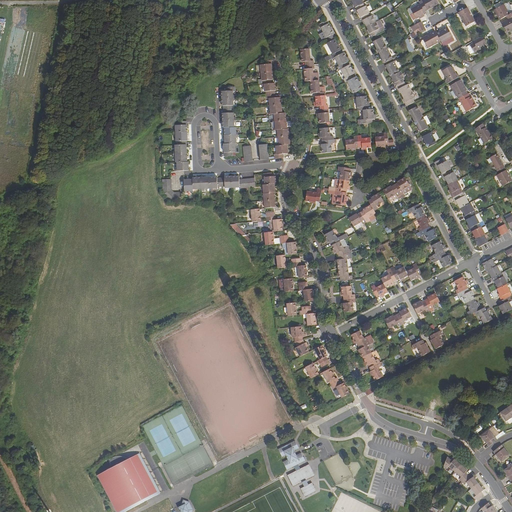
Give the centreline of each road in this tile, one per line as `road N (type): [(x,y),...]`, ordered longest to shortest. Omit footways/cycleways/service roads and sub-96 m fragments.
road 1 (residential): [(476,259),(340,0)]
road 2 (residential): [(475,461),(437,433),(376,411),(331,333)]
road 3 (residential): [(293,168),(302,138),(282,51),(290,27),(320,0)]
road 4 (residential): [(331,333),(316,256),(286,201),(293,168)]
road 5 (residential): [(323,0),(402,150)]
road 6 (residential): [(331,333),(463,267)]
road 7 (residential): [(402,150),(463,267)]
road 8 (residential): [(218,170),(215,123),(203,115),(194,124),(196,171)]
